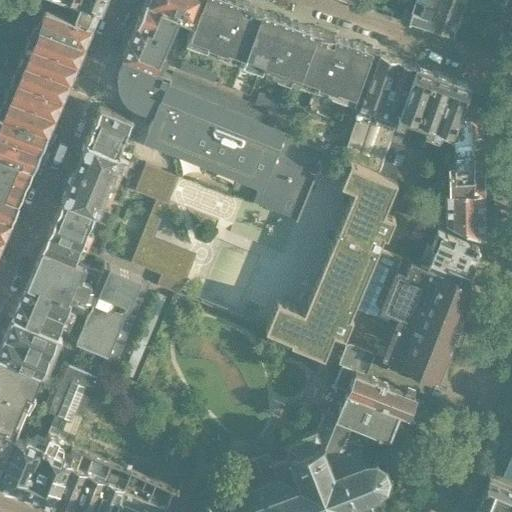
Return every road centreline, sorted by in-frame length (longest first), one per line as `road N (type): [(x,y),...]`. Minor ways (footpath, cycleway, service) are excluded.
road 1 (residential): [(121,0),(0,291)]
road 2 (residential): [(511,233),(484,345),(415,511)]
road 3 (residential): [(511,71),(306,0)]
